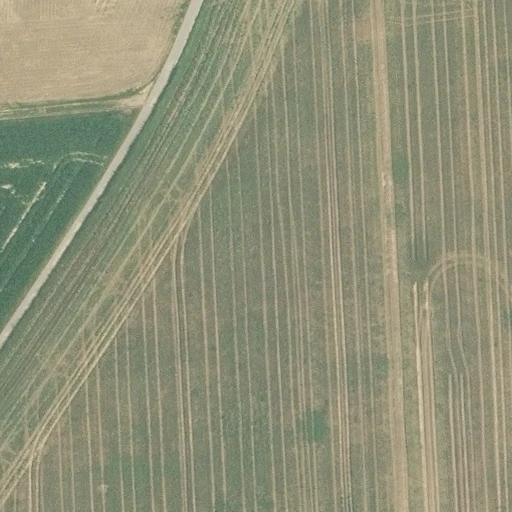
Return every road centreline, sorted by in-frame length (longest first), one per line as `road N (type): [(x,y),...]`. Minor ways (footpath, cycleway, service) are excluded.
road 1 (track): [(0,352),(146,123)]
road 2 (track): [(0,133),(146,123)]
road 3 (track): [(146,123),(199,0)]
